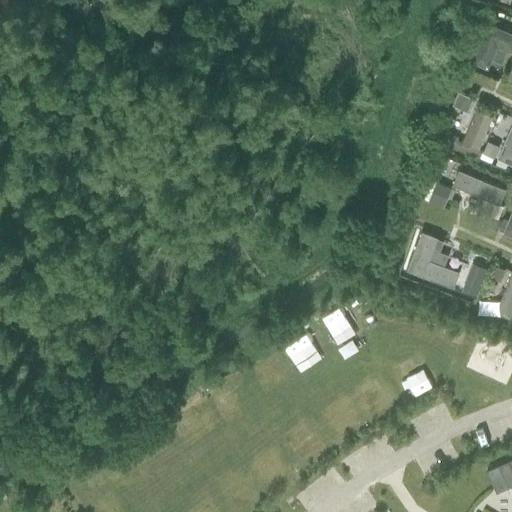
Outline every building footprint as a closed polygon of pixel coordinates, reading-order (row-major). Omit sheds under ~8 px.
[(473,60),(504,72),(511,50),(511,30),(488,21),(473,60)] [(458,93),(453,105),(466,110),(471,99),(458,93)] [(478,105),(463,140),(480,147),(495,113),(478,105)] [(511,162),(511,123),(498,157),(511,162)] [(444,131),(440,141),(453,147),(457,137),(444,131)] [(486,141),(482,152),(492,157),(497,145),(486,141)] [(503,201),(508,184),(458,168),(453,185),(503,201)] [(431,180),(423,198),(441,205),(448,187),(431,180)] [(486,214),(481,224),(496,230),(500,220),(486,214)] [(455,284),(460,268),(444,262),(452,238),(421,229),(408,269),(455,284)] [(494,265),(490,276),(499,281),(504,270),(494,265)] [(511,270),(498,310),(511,315),(511,270)] [(321,317),(339,342),(353,331),(336,306),(321,317)] [(307,331),(286,341),(297,366),(318,357),(307,331)] [(279,349),(254,362),(265,382),(290,369),(279,349)] [(424,359),(408,368),(422,394),(438,386),(424,359)] [(233,380),(214,388),(223,412),(243,404),(233,380)] [(363,405),(372,422),(393,410),(383,393),(363,405)] [(175,418),(188,446),(208,437),(195,408),(175,418)] [(162,460),(176,452),(163,429),(149,437),(162,460)] [(319,437),(296,452),(302,461),(325,447),(319,437)] [(129,447),(113,454),(125,486),(142,479),(129,447)] [(511,457),(488,466),(496,490),(511,484),(511,457)] [(85,510),(104,498),(87,472),(68,485),(85,510)]
